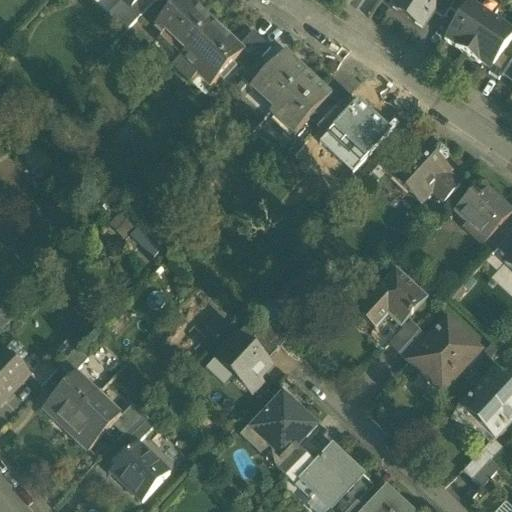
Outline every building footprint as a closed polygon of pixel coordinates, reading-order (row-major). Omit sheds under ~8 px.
[(149,0),(140,0),(130,11),(129,10),(116,24),(127,33),(154,4),(149,0)] [(118,0),(129,10),(130,11),(140,0),(118,0)] [(181,0),(172,10),(155,28),(184,56),(213,26),(184,0),(181,0)] [(161,0),(172,10),(181,0),(161,0)] [(398,0),(391,11),(421,31),(432,14),(441,0),(398,0)] [(441,0),(432,14),(443,21),(450,12),(457,0),(441,0)] [(457,0),(450,12),(460,18),(469,4),(471,0),(457,0)] [(492,20),(469,4),(460,18),(444,42),(455,49),(455,50),(467,58),(492,20)] [(511,32),(492,20),(467,58),(479,66),(479,65),(490,73),(501,58),(511,40),(511,32)] [(184,56),(180,61),(210,90),(235,63),(243,55),(238,50),(213,26),(184,56)] [(270,50),(253,34),(238,50),(243,55),(235,63),(247,74),(260,61),(270,50)] [(305,77),(283,56),(270,70),(257,84),(279,105),(305,77)] [(490,73),(488,76),(498,82),(511,64),(501,58),(490,73)] [(260,61),(247,74),(248,75),(240,83),(249,92),(257,84),(270,70),(260,61)] [(511,62),(511,64),(502,78),(511,84),(511,62)] [(279,105),(272,113),(295,135),(314,115),(329,99),(328,98),(305,77),(279,105)] [(329,99),(314,115),(323,124),(334,112),(342,103),(332,94),(328,98),(329,99)] [(345,123),(328,141),(351,162),(360,152),(366,158),(389,135),(360,108),(345,123)] [(334,112),(323,124),(317,130),(328,141),(345,123),(334,112)] [(425,150),(410,167),(404,162),(389,179),(419,207),(431,195),(448,177),(451,174),(441,165),(431,156),(425,150)] [(440,150),(437,150),(431,156),(441,165),(446,159),(446,155),(440,150)] [(448,177),(431,195),(443,205),(459,188),(448,177)] [(478,200),(471,194),(454,213),(468,226),(473,220),(491,236),(485,242),(486,243),(487,243),(511,217),(511,215),(486,191),(478,200)] [(511,217),(487,243),(496,252),(511,235),(511,217)] [(511,235),(496,252),(507,262),(511,256),(511,235)] [(396,275),(359,315),(375,330),(387,317),(400,329),(409,320),(410,321),(413,318),(411,317),(420,308),(403,292),(409,287),(396,275)] [(425,302),(409,287),(403,292),(420,308),(425,302)] [(9,308),(0,318),(0,327),(4,332),(18,317),(9,308)] [(428,342),(419,352),(420,353),(436,368),(425,380),(441,396),(480,355),(460,337),(461,335),(447,322),(428,342)] [(287,341),(268,324),(259,334),(278,352),(287,341)] [(406,329),(388,348),(398,357),(419,333),(412,326),(406,329)] [(419,333),(398,357),(408,366),(420,353),(419,352),(428,342),(419,333)] [(278,352),(259,334),(248,346),(266,364),(278,352)] [(248,346),(237,336),(215,360),(248,392),(271,368),(266,364),(248,346)] [(12,344),(4,353),(5,354),(0,358),(0,408),(30,377),(19,367),(27,358),(27,353),(17,344),(12,344)] [(88,363),(77,352),(60,370),(71,380),(75,377),(88,363)] [(56,375),(47,367),(32,383),(41,392),(56,375)] [(492,376),(467,403),(465,402),(456,420),(485,435),(493,443),(506,430),(503,427),(511,417),(511,397),(505,390),(506,389),(505,388),(492,376)] [(71,380),(42,412),(65,433),(98,398),(75,377),(71,380)] [(297,407),(283,395),(243,439),(260,454),(270,443),(284,457),(274,468),(277,470),(297,448),(298,446),(296,445),(302,439),(304,440),(316,427),(296,408),(297,407)] [(98,398),(65,433),(88,455),(116,425),(121,420),(98,398)] [(121,420),(116,425),(127,436),(144,418),(132,408),(121,420)] [(127,436),(126,438),(137,448),(155,429),(144,418),(127,436)] [(137,448),(113,473),(128,488),(125,491),(141,506),(168,477),(137,448)] [(297,448),(277,470),(285,478),(306,457),(297,448)] [(316,466),(305,477),(319,490),(314,495),(331,511),(362,476),(351,465),(350,466),(332,449),(316,466)] [(493,461),(483,453),(463,475),(473,483),(490,464),(493,461)] [(306,457),(285,478),(296,487),(305,477),(316,466),(306,457)] [(490,464),(473,483),(481,491),(499,472),(490,464)] [(365,511),(409,511),(386,490),(365,511)]
